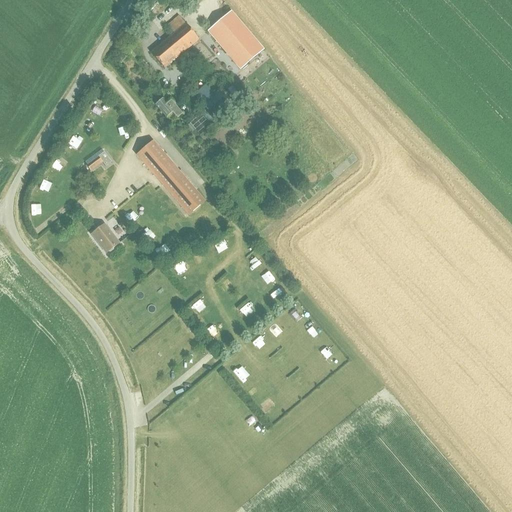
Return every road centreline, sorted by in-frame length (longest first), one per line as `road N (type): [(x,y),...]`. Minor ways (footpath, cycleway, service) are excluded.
road 1 (unclassified): [(129,511),(129,419),(116,367),(76,304),(18,243),(9,215)]
road 2 (unclassified): [(9,215),(20,174),(132,0)]
